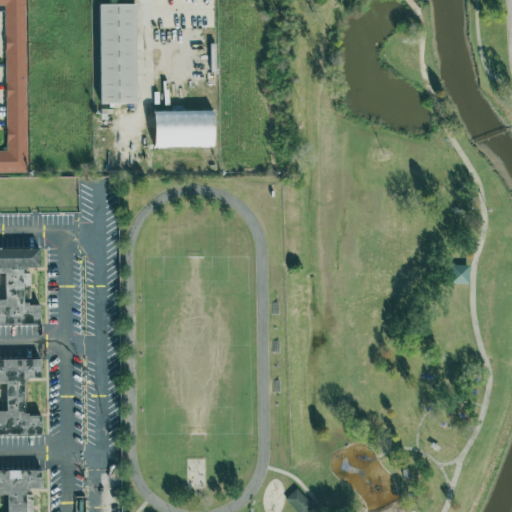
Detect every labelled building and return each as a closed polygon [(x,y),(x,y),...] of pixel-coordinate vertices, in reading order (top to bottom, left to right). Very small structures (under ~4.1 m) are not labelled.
[(22,0),(0,0),(0,5),(2,5),(4,150),(0,150),(0,173),(25,173),(22,0)] [(96,103),(133,103),(132,3),(95,4),(96,103)] [(150,147),(212,146),(211,110),(149,112),(150,147)] [(0,246),(39,246),(39,273),(18,274),(19,298),(36,298),(37,324),(0,324),(0,246)] [(466,284),(467,265),(448,265),(447,284),(466,284)] [(0,357),(41,357),(42,384),(21,384),(21,408),(39,408),(39,434),(0,434),(0,357)] [(0,511),(0,469),(42,469),(43,496),(22,496),(22,511),(0,511)] [(295,511),(306,511),(312,507),(294,488),(283,499),(295,511)]
